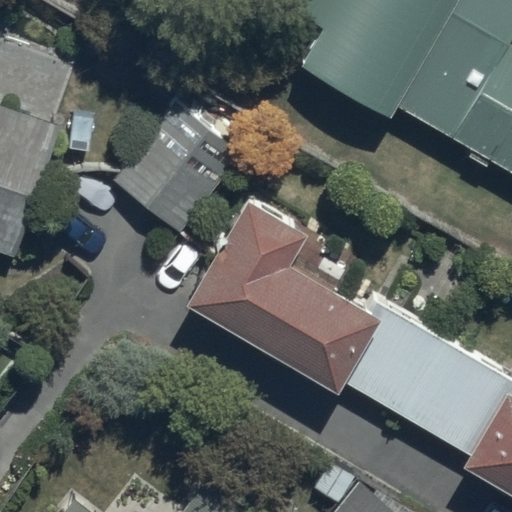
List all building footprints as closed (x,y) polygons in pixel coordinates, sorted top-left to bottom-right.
[(511,0),(290,0),(280,19),(394,86),(397,81),(511,147),(511,25),(508,23),(511,13),(511,0)] [(114,161),(175,212),(239,135),(177,84),(114,161)] [(0,88),(0,230),(14,236),(58,109),(0,88)] [(242,167),(184,275),(511,462),(511,362),(287,233),(304,203),(242,167)] [(336,490),(319,511),(417,511),(331,444),(311,470),(336,490)] [(278,511),(212,459),(170,511),(112,511),(69,478),(43,511),(278,511)]
